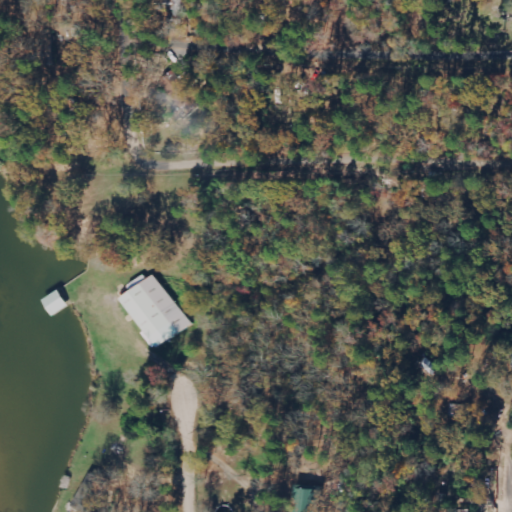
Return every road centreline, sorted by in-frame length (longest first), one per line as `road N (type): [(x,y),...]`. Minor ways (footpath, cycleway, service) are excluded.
road 1 (residential): [(132,45),(142,151),(160,165),(511,166)]
road 2 (residential): [(511,57),(321,57),(132,45)]
